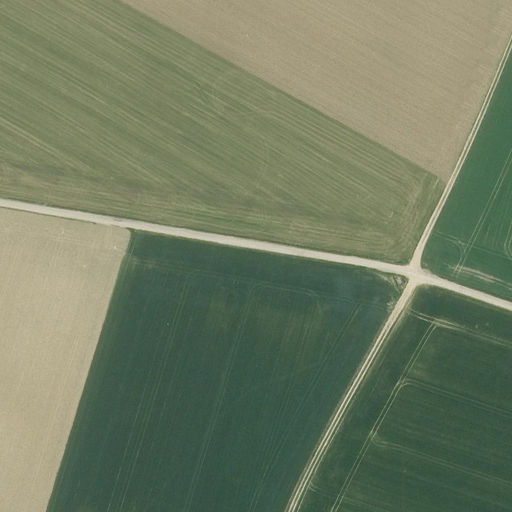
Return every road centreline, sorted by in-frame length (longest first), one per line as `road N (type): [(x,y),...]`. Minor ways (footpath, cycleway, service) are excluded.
road 1 (unclassified): [(0,203),(411,272),(511,304)]
road 2 (track): [(511,46),(450,198),(284,511)]
